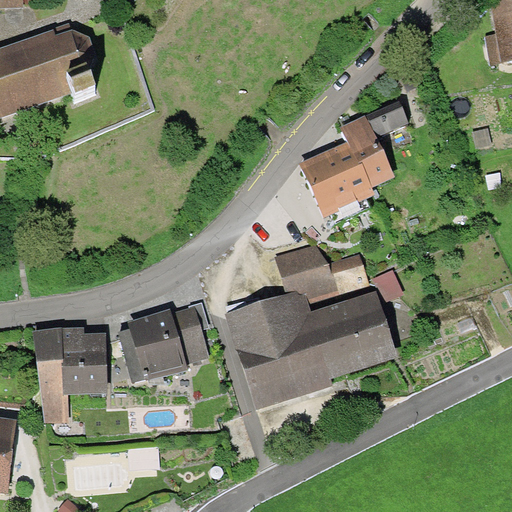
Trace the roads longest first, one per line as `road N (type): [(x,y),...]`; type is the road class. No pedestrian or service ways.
road 1 (residential): [(0,317),(118,295),(163,279),(208,248),(433,0)]
road 2 (residential): [(220,511),(511,367)]
